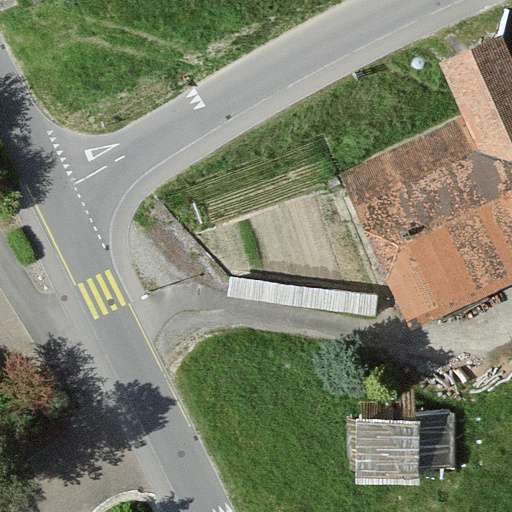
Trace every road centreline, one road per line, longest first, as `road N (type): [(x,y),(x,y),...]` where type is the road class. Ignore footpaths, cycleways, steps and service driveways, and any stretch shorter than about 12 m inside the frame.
road 1 (tertiary): [(56,193),(315,45),(412,0)]
road 2 (tertiary): [(206,511),(56,193)]
road 3 (tertiary): [(0,80),(56,193)]
